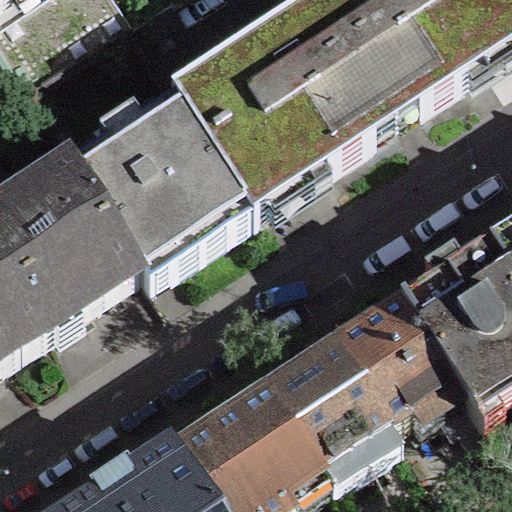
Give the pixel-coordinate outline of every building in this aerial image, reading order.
[(0,0),(0,66),(25,104),(130,37),(105,0),(0,0)] [(511,7),(507,0),(342,0),(316,17),(397,140),(511,65),(511,7)] [(174,110),(176,113),(255,233),(397,140),(316,17),(174,110)] [(143,289),(150,301),(255,233),(176,113),(74,181),(143,289)] [(0,228),(0,335),(22,368),(143,289),(74,181),(0,228)] [(511,244),(490,258),(511,292),(511,244)] [(402,316),(459,403),(480,435),(511,414),(511,292),(490,258),(402,316)] [(335,360),(392,446),(459,403),(402,316),(335,360)] [(0,382),(22,368),(0,335),(0,382)] [(325,490),(335,506),(402,463),(392,446),(335,360),(268,403),(325,490)] [(290,511),(325,490),(268,403),(176,463),(207,511),(290,511)] [(207,511),(176,463),(101,511),(97,511),(94,507),(86,511),(207,511)]
